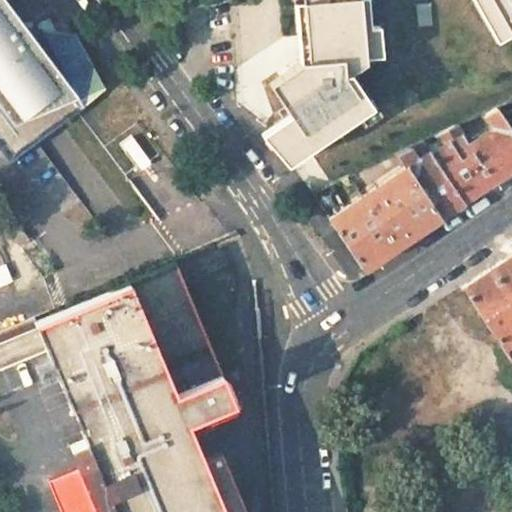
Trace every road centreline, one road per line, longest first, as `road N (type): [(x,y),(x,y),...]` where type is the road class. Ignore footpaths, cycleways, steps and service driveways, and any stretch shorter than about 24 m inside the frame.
road 1 (residential): [(107,0),(336,323)]
road 2 (residential): [(511,206),(336,323)]
road 3 (residential): [(307,511),(296,406),(307,361),(336,323)]
